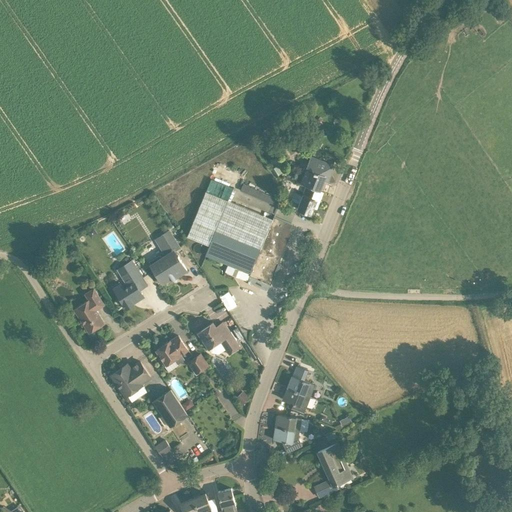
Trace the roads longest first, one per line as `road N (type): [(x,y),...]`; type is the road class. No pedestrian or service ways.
road 1 (track): [(395,66),(371,61),(7,256)]
road 2 (tertiary): [(303,284),(389,76),(421,27),(458,0)]
road 3 (unclassified): [(303,284),(511,295)]
road 4 (tertiary): [(245,466),(247,431),(303,284)]
road 5 (residential): [(169,484),(88,364)]
road 6 (residential): [(88,364),(17,261),(0,256)]
road 7 (residential): [(88,364),(206,297)]
